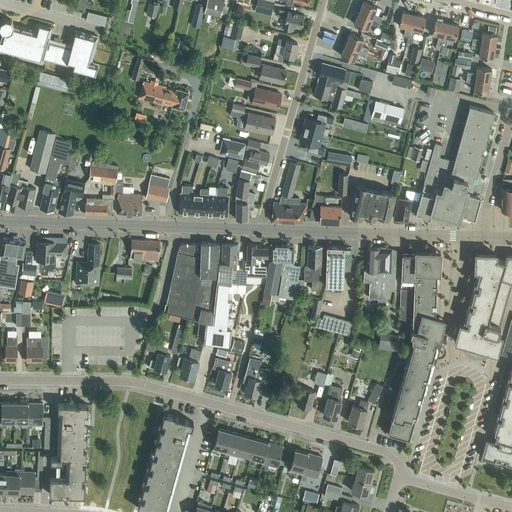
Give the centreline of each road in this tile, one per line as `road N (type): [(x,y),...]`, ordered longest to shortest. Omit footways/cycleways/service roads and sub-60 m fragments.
road 1 (residential): [(398,477),(394,455),(130,382),(0,380)]
road 2 (residential): [(259,229),(325,0)]
road 3 (secondary): [(479,236),(259,229)]
road 4 (secondary): [(176,228),(0,222)]
road 5 (residential): [(479,236),(511,114)]
